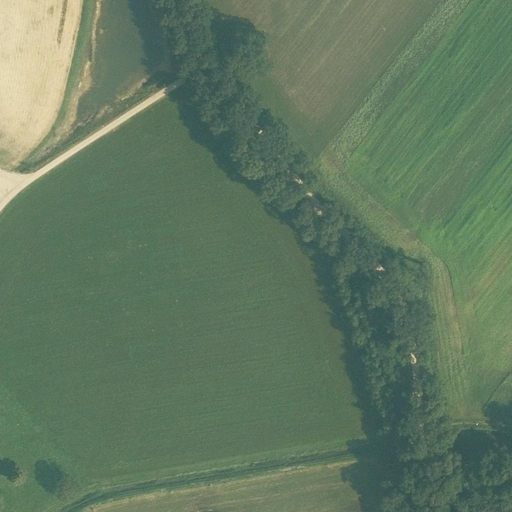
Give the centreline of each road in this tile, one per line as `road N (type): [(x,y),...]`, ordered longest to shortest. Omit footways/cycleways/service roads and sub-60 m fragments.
road 1 (track): [(181,0),(205,67),(400,292),(425,431)]
road 2 (track): [(0,207),(205,67)]
